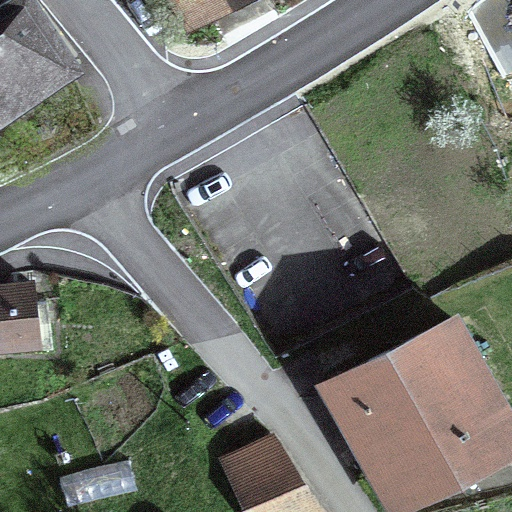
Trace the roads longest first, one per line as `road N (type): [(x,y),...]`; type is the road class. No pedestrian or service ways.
road 1 (residential): [(70,172),(171,279),(359,511)]
road 2 (tertiary): [(173,113),(370,0)]
road 3 (residential): [(173,113),(80,0)]
